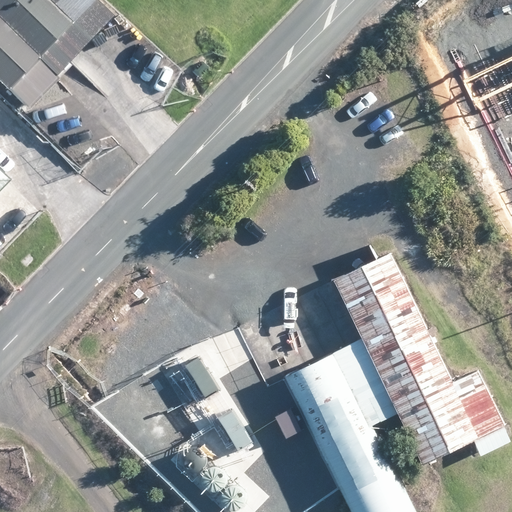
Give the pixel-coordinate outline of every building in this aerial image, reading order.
[(0,0),(0,90),(21,110),(52,78),(32,60),(88,0),(0,0)] [(0,197),(21,176),(0,155),(0,197)] [(411,511),(371,427),(394,416),(419,469),(471,444),(478,458),(510,442),(476,371),(449,384),(445,376),(460,369),(446,338),(431,345),(387,254),(329,282),(357,341),(281,377),(283,379),(346,511),(411,511)] [(464,304),(484,342),(510,330),(511,333),(511,279),(509,282),(501,267),(467,283),(469,288),(462,292),(467,301),(464,304)] [(453,511),(436,483),(422,492),(434,511),(453,511)]
